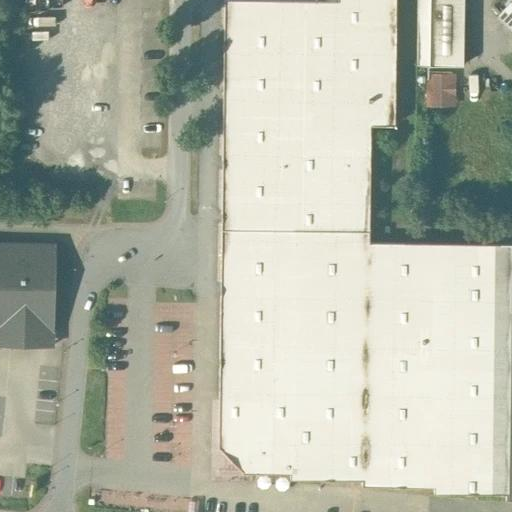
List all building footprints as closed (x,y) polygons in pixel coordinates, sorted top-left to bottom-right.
[(336,0),(336,1),(248,0),(222,0),(218,447),(241,472),(289,472),(289,478),(361,479),(361,485),(433,492),(505,493),(505,499),(508,499),(511,244),(367,242),(369,125),(393,126),(394,0),(336,0)] [(462,0),(428,0),(428,65),(461,66),(462,0)] [(455,72),(425,72),(426,106),(455,106),(455,72)] [(40,213),(30,212),(30,221),(40,221),(40,213)] [(388,227),(378,227),(378,235),(388,236),(388,227)] [(54,244),(0,243),(0,344),(53,345),(53,330),(54,244)]
